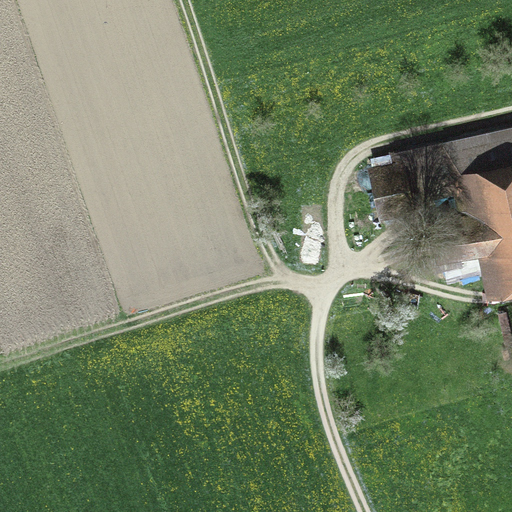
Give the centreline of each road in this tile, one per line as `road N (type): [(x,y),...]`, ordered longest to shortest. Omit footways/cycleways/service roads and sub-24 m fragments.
road 1 (track): [(364,511),(322,397),(318,334),(322,288),(345,274),(332,208),(344,172),(359,152),(511,115)]
road 2 (track): [(322,288),(289,287),(277,264),(182,0)]
road 3 (track): [(289,287),(238,294),(5,364)]
road 4 (track): [(511,303),(497,307),(345,274)]
